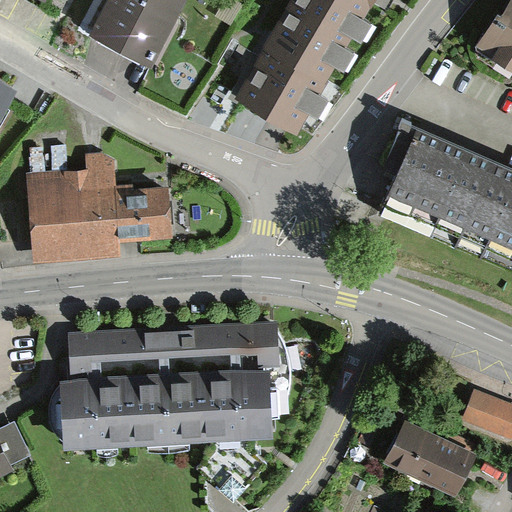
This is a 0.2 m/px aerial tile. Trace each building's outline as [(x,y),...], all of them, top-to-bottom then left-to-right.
[(187,0),(108,0),(91,34),(152,67),(187,0)] [(375,0),(293,0),(271,38),(235,98),(298,135),(309,115),(318,120),(330,100),(321,95),(337,69),(345,74),(358,54),(349,49),(354,40),(361,45),(373,25),(364,20),(375,0)] [(511,0),(501,17),(498,15),(476,46),(477,50),(511,72),(511,0)] [(0,120),(17,92),(0,82),(0,120)] [(511,166),(417,126),(414,132),(399,126),(382,166),(395,171),(377,211),(511,268),(511,166)] [(87,168),(29,173),(37,264),(119,257),(118,240),(172,235),(167,180),(117,184),(115,154),(86,156),(87,168)] [(59,382),(64,451),(216,443),(255,441),(273,440),(271,371),(282,370),(280,321),(212,325),(149,328),(99,331),(67,334),(71,381),(59,382)] [(511,435),(511,404),(476,389),(462,420),(510,440),(511,435)] [(0,468),(12,463),(10,459),(29,450),(14,419),(0,426),(0,468)] [(457,497),(477,456),(406,422),(387,464),(431,484),(457,497)] [(255,441),(216,443),(216,453),(200,469),(233,500),(267,465),(256,454),(256,450),(255,441)]
